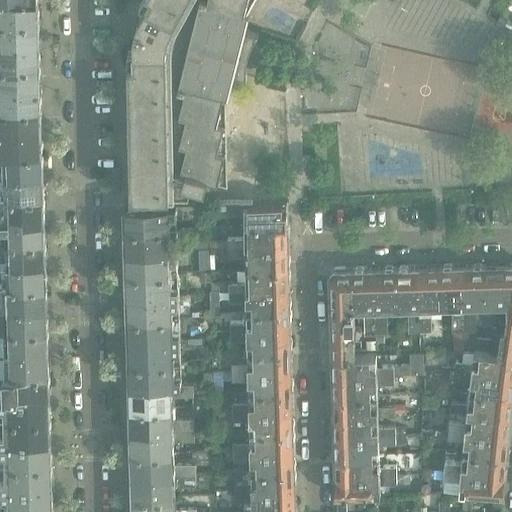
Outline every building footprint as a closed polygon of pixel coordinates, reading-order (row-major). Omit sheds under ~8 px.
[(39,0),(0,0),(0,20),(40,19),(39,0)] [(250,9),(248,8),(252,0),(141,0),(140,2),(145,5),(140,15),(137,21),(136,25),(135,29),(135,33),(135,36),(135,47),(129,47),(131,195),(189,194),(192,182),(206,186),(209,175),(225,179),(226,179),(229,180),(227,93),(229,93),(234,73),(247,76),(247,77),(248,77),(247,73),(247,68),(247,64),(248,59),(249,53),(251,48),(253,43),(254,39),(257,35),(259,32),(258,31),(258,32),(245,29),(250,9)] [(0,20),(0,42),(40,41),(40,19),(0,20)] [(0,42),(0,64),(41,63),(40,41),(0,42)] [(41,63),(0,64),(0,86),(42,86),(41,63)] [(42,86),(0,86),(0,108),(42,108),(42,86)] [(0,108),(0,130),(43,130),(42,108),(0,108)] [(43,130),(0,130),(0,153),(43,152),(43,130)] [(43,152),(0,153),(0,174),(44,173),(43,152)] [(45,196),(44,173),(0,174),(0,176),(1,197),(45,196)] [(45,217),(45,196),(1,197),(1,219),(45,217)] [(245,211),(246,224),(288,223),(287,202),(289,202),(289,201),(253,202),(228,202),(213,203),(214,212),(245,211)] [(125,206),(125,228),(177,227),(176,204),(159,205),(125,206)] [(1,219),(2,241),(46,240),(45,217),(1,219)] [(229,237),(229,246),(288,245),(288,235),(290,233),(290,227),(288,225),(288,223),(246,224),(246,237),(229,237)] [(177,227),(125,228),(126,251),(178,250),(177,227)] [(2,241),(2,263),(46,262),(46,240),(2,241)] [(211,249),(210,241),(196,241),(196,249),(211,249)] [(246,255),(247,268),(289,267),(289,265),(291,263),(290,257),(288,255),(288,245),(229,246),(230,255),(246,255)] [(179,272),(178,250),(126,251),(127,273),(179,272)] [(2,263),(3,285),(47,284),(46,262),(2,263)] [(473,265),(463,266),(465,329),(476,329),(475,303),(486,302),(485,265),(483,265),(481,263),(475,264),(473,265)] [(509,311),(508,264),(497,265),(495,263),(489,263),(487,265),(485,265),(486,302),(496,302),(497,329),(502,328),(504,328),(509,311)] [(443,266),(441,266),(442,304),(452,303),(453,329),(465,329),(463,266),(453,266),(451,264),(444,264),(443,266)] [(396,268),(398,305),(408,305),(409,331),(421,330),(419,267),(409,267),(407,265),(401,266),(399,268),(396,268)] [(419,267),(421,330),(431,330),(431,304),(442,304),(441,266),(439,266),(437,265),(430,265),(429,267),(419,267)] [(375,267),(377,332),(387,331),(386,305),(398,305),(396,268),(395,268),(393,266),(386,266),(385,268),(376,268),(376,267),(375,267)] [(289,267),(247,268),(247,281),(212,282),(212,291),(231,290),(290,288),(289,279),(291,278),(291,271),(289,270),(289,267)] [(330,274),(331,307),(354,306),(352,269),(347,269),(345,267),(336,268),(330,274)] [(377,332),(375,267),(374,267),(374,268),(365,269),(363,267),(356,267),(355,269),(352,269),(354,306),(364,306),(365,332),(377,332)] [(179,294),(179,272),(127,273),(127,295),(179,294)] [(0,307),(47,306),(47,284),(3,285),(0,285),(0,307)] [(290,298),(290,288),(231,290),(231,299),(248,299),(248,310),(290,308),(292,305),(292,300),(290,298)] [(127,295),(128,318),(180,317),(179,294),(127,295)] [(0,329),(48,328),(47,306),(0,307),(0,329)] [(354,306),(331,307),(333,356),(355,355),(354,306)] [(290,308),(248,310),(248,321),(232,322),(232,330),(290,328),(290,319),(292,317),(292,311),(290,308)] [(502,328),(499,349),(511,350),(511,311),(509,311),(504,328),(502,328)] [(128,318),(128,340),(181,338),(180,317),(128,318)] [(49,351),(48,328),(0,329),(0,347),(0,352),(49,351)] [(249,339),(249,349),(291,348),(293,346),(293,340),(291,338),(290,328),(232,330),(233,340),(249,339)] [(128,340),(129,362),(182,360),(181,338),(128,340)] [(475,347),(487,348),(488,340),(465,338),(464,346),(475,347)] [(368,341),(368,350),(376,350),(376,341),(368,341)] [(511,350),(499,349),(487,348),(475,347),(473,363),(456,361),(455,370),(511,374),(511,350)] [(233,361),(233,370),(292,368),(291,360),(293,358),(293,351),(291,349),(291,348),(249,349),(249,361),(233,361)] [(49,351),(0,352),(1,374),(49,373),(49,351)] [(333,356),(333,376),(394,374),(393,365),(377,366),(376,354),(355,355),(333,356)] [(425,368),(425,356),(416,356),(416,368),(425,368)] [(182,360),(129,362),(130,384),(182,383),(182,360)] [(292,368),(233,370),(234,379),(250,379),(250,390),(292,388),(294,386),(294,380),(292,377),(292,368)] [(470,391),(511,394),(511,374),(455,370),(454,378),(471,380),(470,391)] [(204,373),(205,382),(214,382),(214,372),(204,373)] [(0,396),(50,395),(49,373),(1,374),(0,373),(0,396)] [(394,383),(394,374),(333,376),(334,396),(378,394),(377,383),(394,383)] [(182,383),(130,384),(130,407),(168,406),(167,395),(193,394),(193,382),(182,383)] [(292,388),(250,390),(250,401),(234,401),(234,410),(293,409),(293,400),(294,397),(294,392),(292,389),(292,388)] [(468,411),(511,415),(511,406),(511,394),(470,391),(469,404),(451,402),(450,410),(468,411)] [(334,396),(334,416),(378,414),(395,414),(395,405),(378,405),(378,394),(334,396)] [(50,395),(0,396),(0,418),(51,417),(50,395)] [(130,407),(131,429),(194,427),(194,417),(168,417),(168,406),(130,407)] [(293,418),(293,409),(234,410),(235,419),(251,419),(251,429),(294,428),(295,426),(295,420),(293,418)] [(449,421),(448,430),(509,435),(509,428),(511,415),(468,411),(466,423),(449,421)] [(378,414),(334,416),(335,436),(396,434),(395,425),(379,426),(378,414)] [(0,418),(0,441),(51,440),(51,417),(0,418)] [(131,429),(131,451),(169,450),(169,438),(194,437),(194,427),(131,429)] [(294,428),(251,429),(251,440),(235,441),(235,450),(294,448),(294,440),(295,439),(295,432),(294,430),(294,428)] [(509,435),(448,430),(447,439),(464,440),(463,451),(507,455),(509,435)] [(335,436),(335,455),(379,454),(379,443),(396,443),(396,434),(335,436)] [(51,440),(0,441),(0,463),(52,462),(51,440)] [(294,448),(235,450),(235,459),(251,458),(252,470),(295,469),(295,468),(296,466),(296,460),(294,457),(294,448)] [(131,451),(132,474),(195,473),(195,461),(169,462),(169,450),(131,451)] [(445,461),(444,470),(505,475),(507,455),(463,451),(462,463),(445,461)] [(379,454),(335,455),(336,475),(397,474),(397,465),(380,466),(379,454)] [(0,463),(0,473),(0,486),(53,485),(52,462),(0,463)] [(236,481),(236,490),(295,488),(295,480),(296,478),(296,472),(295,469),(252,470),(252,480),(236,481)] [(505,475),(444,470),(444,478),(461,480),(460,493),(503,496),(505,475)] [(132,474),(133,496),(170,495),(170,484),(196,483),(195,473),(132,474)] [(397,474),(336,475),(337,497),(381,495),(380,484),(397,483),(397,474)] [(0,486),(1,509),(53,507),(53,485),(0,486)] [(295,488),(236,490),(236,499),(253,498),(253,510),(296,509),(296,508),(297,506),(297,500),(295,498),(295,488)] [(170,495),(133,496),(133,511),(196,511),(196,506),(171,507),(170,495)] [(358,499),(358,509),(369,509),(369,500),(358,499)]
